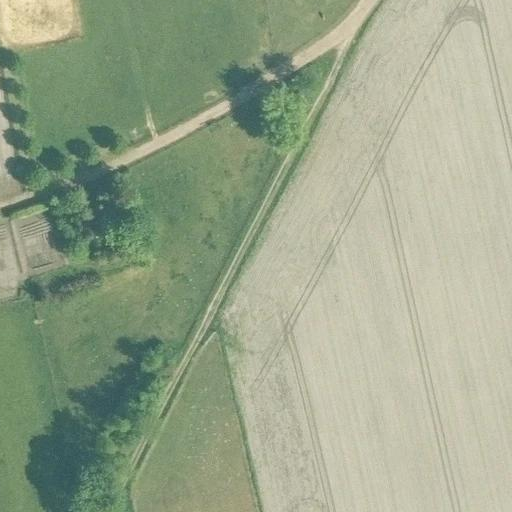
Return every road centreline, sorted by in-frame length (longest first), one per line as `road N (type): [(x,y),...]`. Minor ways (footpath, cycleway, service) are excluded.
road 1 (track): [(106,511),(369,0)]
road 2 (track): [(357,19),(204,119),(0,205)]
